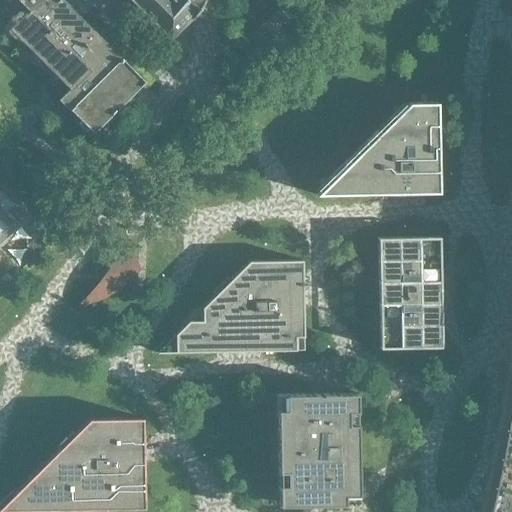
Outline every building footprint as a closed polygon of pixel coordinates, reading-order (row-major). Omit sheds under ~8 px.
[(120,58),(105,44),(106,43),(62,0),(17,0),(28,10),(9,28),(68,89),(58,99),(70,111),(71,110),(93,132),(144,81),(121,58),(120,58)] [(130,0),(170,39),(191,17),(192,18),(194,14),(195,14),(202,3),(203,0),(130,0)] [(438,192),(436,102),(408,102),(390,120),(387,118),(376,129),(379,132),(330,180),(327,177),(316,188),(318,191),(316,194),(377,193),(417,192),(438,192)] [(0,242),(18,225),(4,211),(12,203),(0,191),(0,242)] [(440,301),(440,282),(439,248),(439,236),(377,237),(379,348),(441,347),(441,338),(440,329),(440,303),(440,301)] [(302,274),(302,260),(248,261),(174,333),(175,352),(215,351),(261,350),(295,350),(295,336),(303,336),(302,306),(302,274)] [(511,511),(511,316),(511,324),(510,329),(509,343),(505,369),(501,400),(496,429),(490,458),(482,496),(481,501),(479,509),(477,511),(511,511)] [(356,403),(356,393),(346,393),(314,393),(276,394),(277,439),(277,448),(278,505),(314,504),(323,504),(358,503),(358,482),(356,414),(356,403)] [(110,508),(144,508),(143,461),(142,438),(142,417),(88,419),(0,506),(0,510),(79,509),(110,508)]
